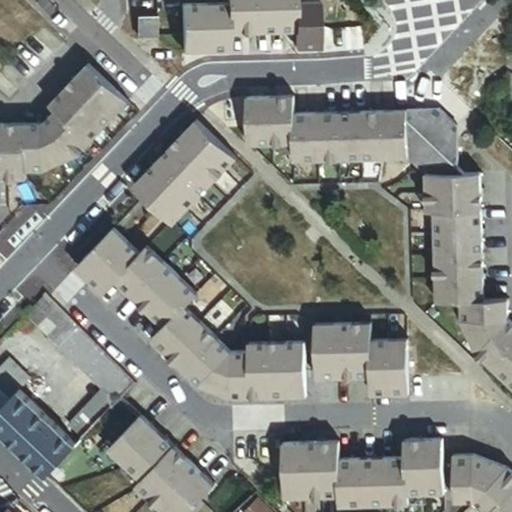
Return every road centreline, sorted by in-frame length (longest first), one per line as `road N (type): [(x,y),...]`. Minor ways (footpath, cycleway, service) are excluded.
road 1 (residential): [(36,244),(207,421),(495,413),(511,428)]
road 2 (residential): [(170,99),(195,73),(404,66),(432,35)]
road 3 (residential): [(170,99),(36,244)]
